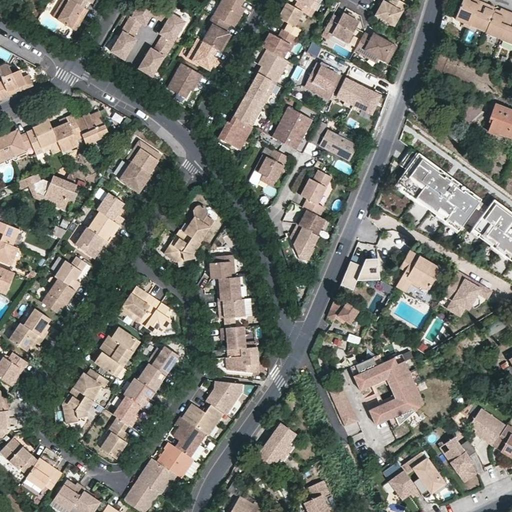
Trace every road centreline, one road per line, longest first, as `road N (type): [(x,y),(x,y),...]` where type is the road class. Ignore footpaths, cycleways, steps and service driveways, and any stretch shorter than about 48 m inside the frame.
road 1 (residential): [(297,351),(436,0)]
road 2 (residential): [(118,480),(48,439),(38,407),(44,378),(130,253)]
road 3 (residential): [(118,480),(195,372),(189,297),(130,253)]
road 4 (residential): [(200,153),(253,231),(281,325),(297,351)]
road 5 (residential): [(199,511),(297,351)]
road 6 (residential): [(268,0),(184,137)]
road 7 (residential): [(75,64),(184,137)]
road 8 (residential): [(130,253),(200,153)]
